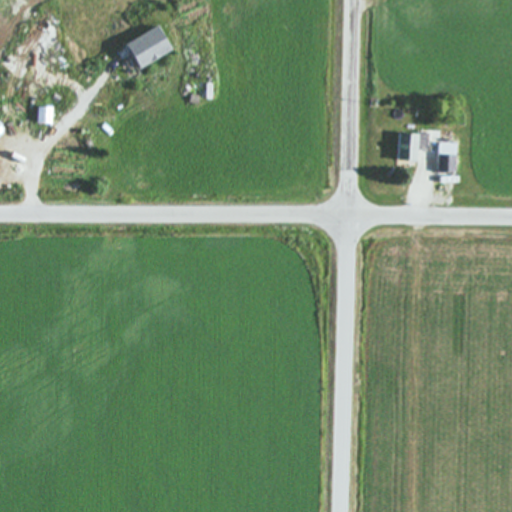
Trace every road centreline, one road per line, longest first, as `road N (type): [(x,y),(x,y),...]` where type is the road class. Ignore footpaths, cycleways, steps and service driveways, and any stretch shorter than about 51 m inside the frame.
road 1 (residential): [(343,511),(355,0)]
road 2 (residential): [(511,217),(0,214)]
